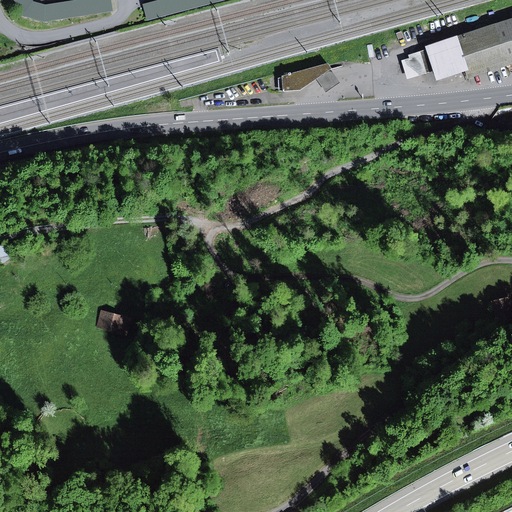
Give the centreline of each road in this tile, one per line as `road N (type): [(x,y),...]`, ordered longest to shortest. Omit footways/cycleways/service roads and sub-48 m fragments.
road 1 (primary): [(511,95),(134,127),(0,152)]
road 2 (track): [(290,218),(232,225),(144,219),(0,241)]
road 3 (motorway): [(511,451),(396,511)]
